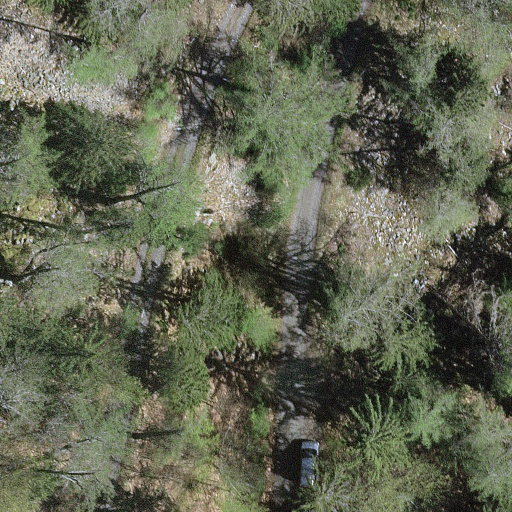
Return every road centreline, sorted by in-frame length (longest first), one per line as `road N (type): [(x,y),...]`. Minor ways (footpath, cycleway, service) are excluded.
road 1 (track): [(238,0),(189,121),(96,511)]
road 2 (track): [(274,511),(282,402),(381,0)]
